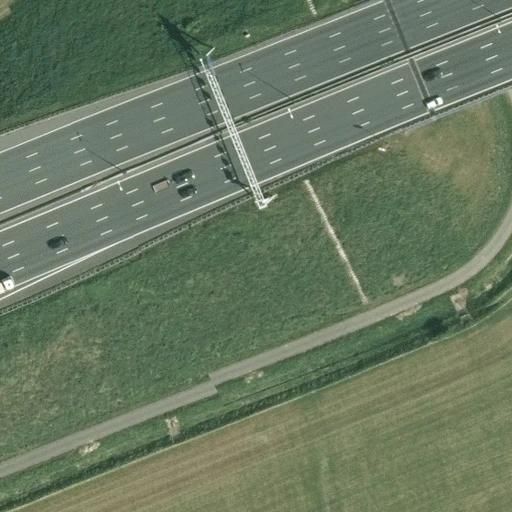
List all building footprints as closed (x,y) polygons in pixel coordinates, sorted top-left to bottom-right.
[(439,47),(424,50),(429,77),(444,74),(439,47)] [(413,64),(363,86),(367,96),(418,73),(413,64)] [(200,71),(169,82),(172,92),(204,81),(200,71)] [(130,93),(138,111),(158,101),(149,83),(130,93)] [(142,185),(167,179),(165,171),(140,177),(142,185)]
